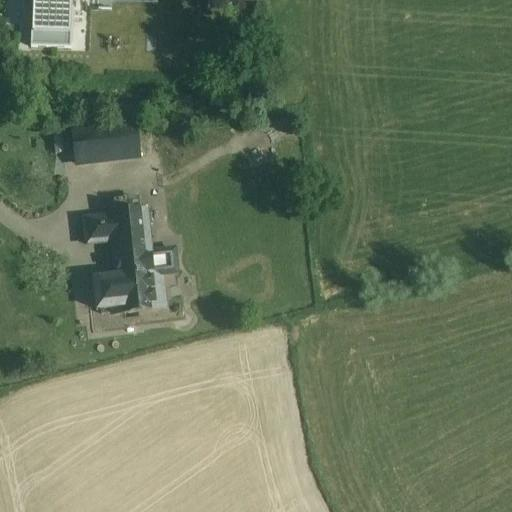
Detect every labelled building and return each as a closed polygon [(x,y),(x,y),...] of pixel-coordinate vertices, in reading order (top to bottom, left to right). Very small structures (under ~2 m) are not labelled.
[(32,0),(31,48),(71,49),(71,42),(73,42),(74,8),(73,8),(73,0),(71,0),(32,0)] [(135,126),(75,133),(78,165),(138,159),(135,126)] [(146,213),(111,217),(111,218),(114,243),(117,278),(153,274),(151,253),(146,213)] [(111,218),(84,221),(87,246),(114,243),(111,218)] [(176,250),(151,253),(153,274),(153,277),(179,275),(176,250)] [(153,274),(117,278),(121,308),(113,309),(114,315),(157,310),(153,277),(153,274)] [(117,278),(95,281),(98,311),(113,309),(121,308),(117,278)]
